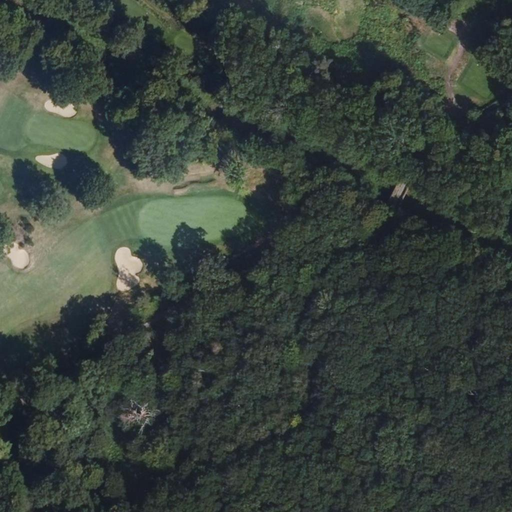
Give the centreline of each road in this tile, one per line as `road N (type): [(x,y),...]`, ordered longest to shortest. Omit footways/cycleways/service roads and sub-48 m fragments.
road 1 (unknown): [(379,228),(278,248),(132,340),(0,405)]
road 2 (unknown): [(379,228),(511,290)]
road 3 (unknown): [(403,175),(439,135),(511,96)]
